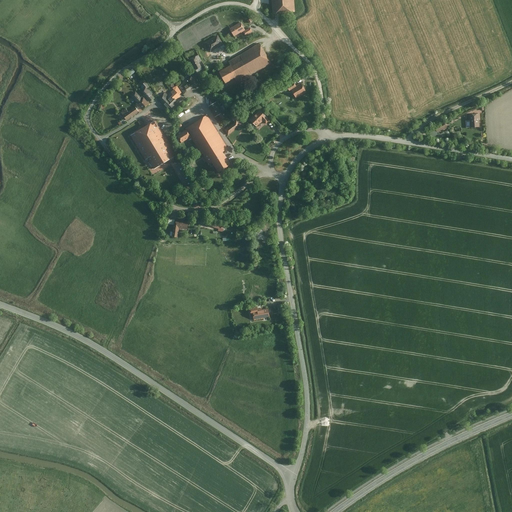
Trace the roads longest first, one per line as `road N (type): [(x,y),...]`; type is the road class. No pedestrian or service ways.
road 1 (residential): [(99,139),(87,117),(104,86),(184,24),(228,3),(265,17),(317,71),(326,137)]
road 2 (unclassified): [(288,482),(271,462),(115,358),(0,304)]
road 3 (residential): [(288,482),(307,424),(278,218),(284,179)]
road 4 (residential): [(266,170),(212,207),(176,209),(99,139)]
road 5 (tertiary): [(511,415),(406,466),(336,511)]
road 6 (residential): [(326,137),(385,138),(511,160)]
road 7 (track): [(511,83),(427,120),(407,143)]
